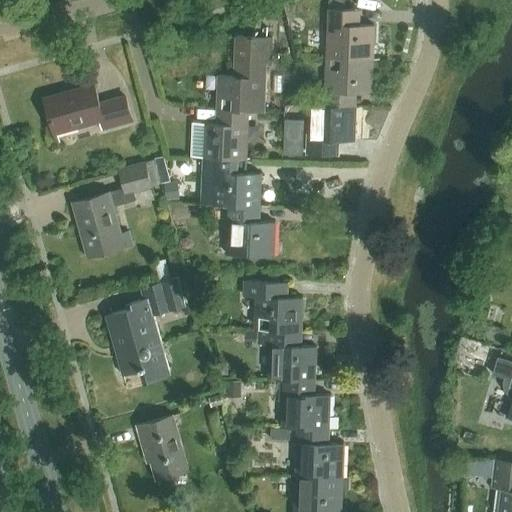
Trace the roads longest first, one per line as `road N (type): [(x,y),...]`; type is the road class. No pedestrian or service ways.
road 1 (residential): [(399,511),(364,343),(360,281),(380,178),(437,0)]
road 2 (tertiary): [(53,511),(0,319)]
